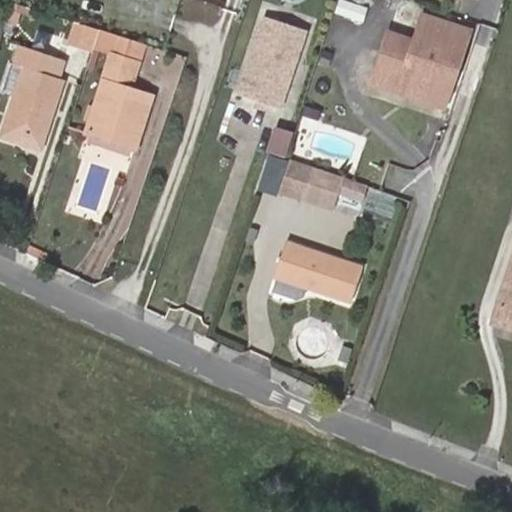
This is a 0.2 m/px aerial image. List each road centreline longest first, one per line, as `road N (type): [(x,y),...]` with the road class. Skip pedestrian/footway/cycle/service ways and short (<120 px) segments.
road 1 (unclassified): [(0,267),(296,405),(511,491)]
road 2 (unknown): [(264,390),(280,229),(295,220),(361,238)]
